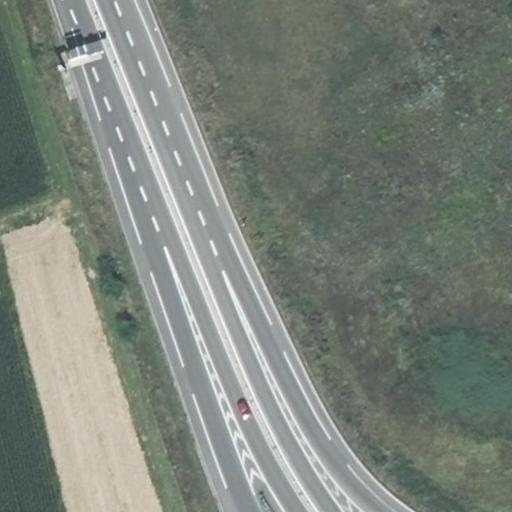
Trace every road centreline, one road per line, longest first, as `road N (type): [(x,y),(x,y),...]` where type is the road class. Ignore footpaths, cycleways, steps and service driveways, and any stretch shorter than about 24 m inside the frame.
road 1 (trunk): [(79,9),(261,451),(298,511)]
road 2 (trunk): [(79,9),(251,511)]
road 3 (trunk): [(379,511),(332,460),(300,406),(166,146)]
road 4 (track): [(177,511),(67,198),(0,223)]
road 5 (trunk): [(331,511),(276,417),(166,146)]
road 6 (trunk): [(166,146),(105,0)]
